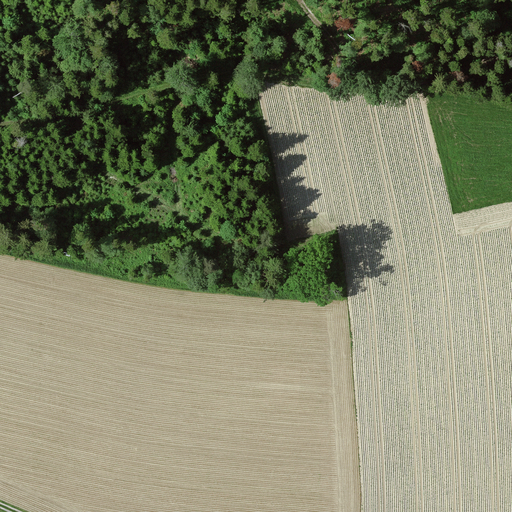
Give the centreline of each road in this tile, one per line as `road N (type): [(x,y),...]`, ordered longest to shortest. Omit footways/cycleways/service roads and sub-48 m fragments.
road 1 (track): [(233,69),(68,116),(0,126)]
road 2 (track): [(359,86),(420,84),(511,58)]
road 3 (track): [(359,86),(233,69)]
